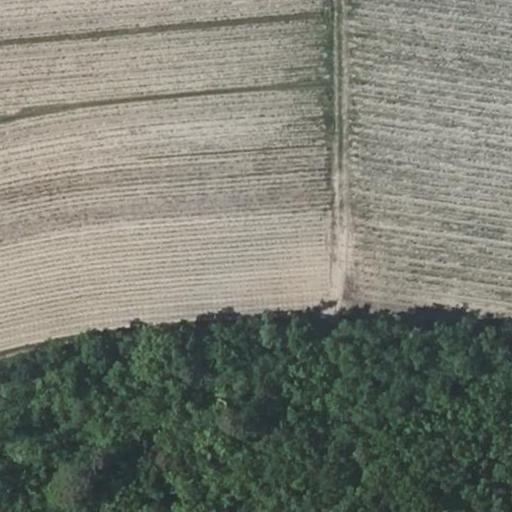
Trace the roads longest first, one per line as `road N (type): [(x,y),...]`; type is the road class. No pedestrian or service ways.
road 1 (track): [(511,307),(187,321),(72,333),(0,352)]
road 2 (track): [(339,0),(339,313)]
